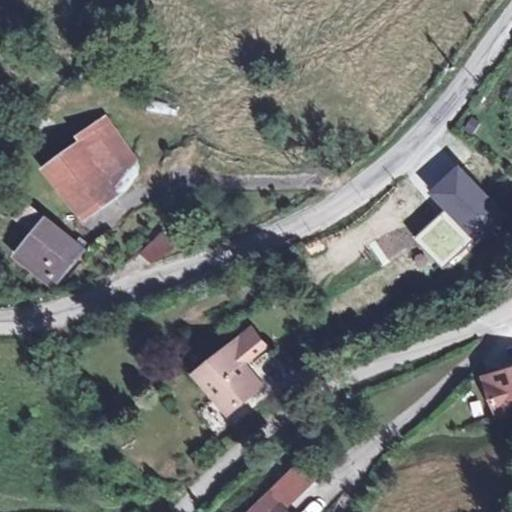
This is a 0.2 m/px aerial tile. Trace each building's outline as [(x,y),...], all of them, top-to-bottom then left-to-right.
[(112,117),(42,168),(88,231),(127,202),(115,186),(146,163),(112,117)] [(461,165),(429,195),(445,213),(415,240),(444,271),(506,214),(461,165)] [(48,213),(11,259),(54,294),(91,248),(48,213)] [(183,244),(169,224),(121,258),(135,278),(183,244)] [(278,350),(256,324),(192,378),(236,431),(276,398),(253,371),(278,350)] [(511,370),(483,377),(492,417),(511,412),(511,370)] [(247,511),(296,511),(271,488),(247,511)]
